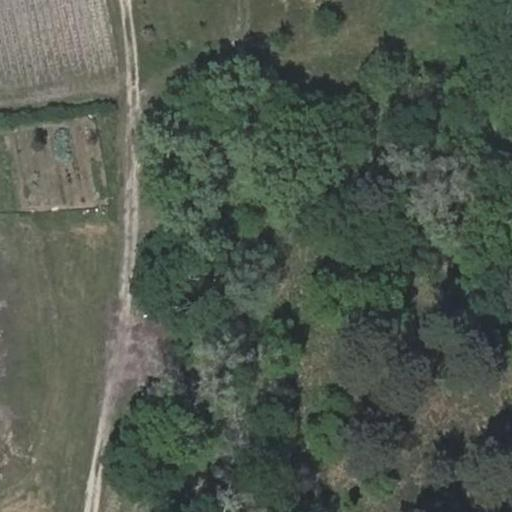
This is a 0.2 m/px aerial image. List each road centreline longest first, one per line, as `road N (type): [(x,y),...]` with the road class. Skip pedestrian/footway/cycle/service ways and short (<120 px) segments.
road 1 (track): [(90,511),(125,285),(134,84)]
road 2 (track): [(117,0),(134,84),(0,102)]
